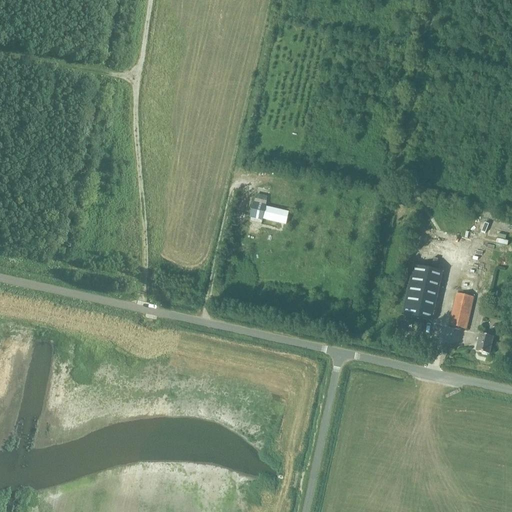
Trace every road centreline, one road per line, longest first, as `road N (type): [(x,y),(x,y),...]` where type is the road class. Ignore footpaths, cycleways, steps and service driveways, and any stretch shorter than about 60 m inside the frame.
road 1 (unclassified): [(339,353),(0,278)]
road 2 (track): [(135,77),(145,239),(139,309)]
road 3 (unclassified): [(511,391),(339,353)]
road 4 (unclassified): [(305,511),(339,353)]
